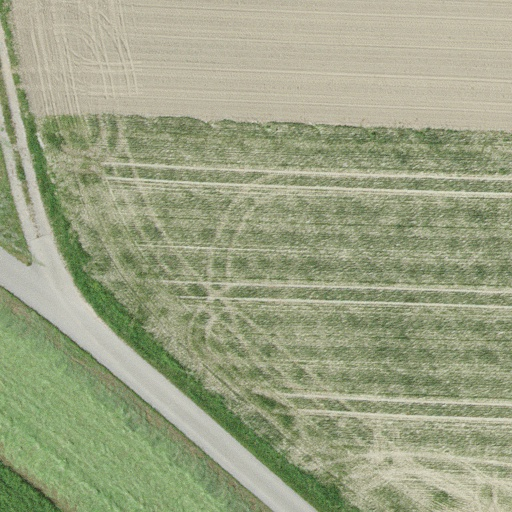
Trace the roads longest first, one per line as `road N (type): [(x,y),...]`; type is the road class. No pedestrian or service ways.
road 1 (residential): [(0,266),(294,511)]
road 2 (track): [(58,309),(0,6)]
